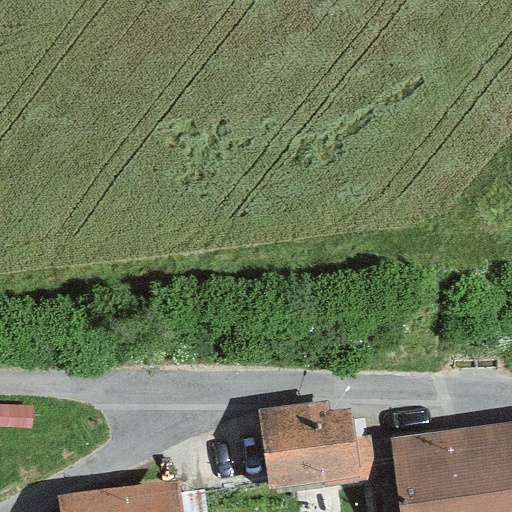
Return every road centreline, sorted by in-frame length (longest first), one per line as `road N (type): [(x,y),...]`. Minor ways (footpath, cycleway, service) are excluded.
road 1 (residential): [(511,385),(191,379)]
road 2 (residential): [(191,379),(114,441),(0,504)]
road 3 (residential): [(191,379),(0,376)]
